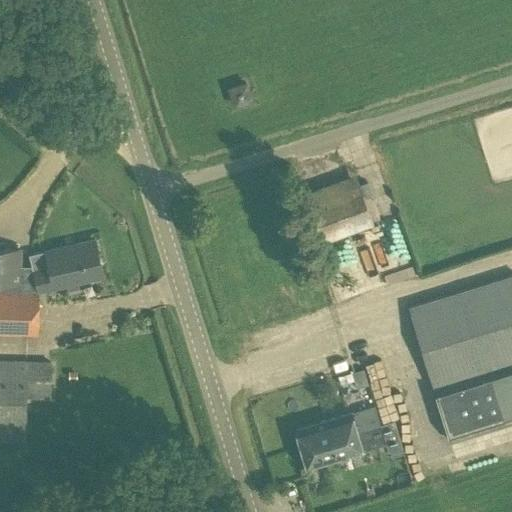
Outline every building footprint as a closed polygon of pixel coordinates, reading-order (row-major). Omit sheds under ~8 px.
[(235,104),(251,99),(246,82),(229,87),(235,104)] [(317,243),(373,223),(356,173),(299,193),(317,243)] [(38,290),(103,276),(95,240),(45,251),(45,252),(30,255),(33,268),(19,268),(19,250),(0,249),(0,333),(38,334),(38,290)] [(370,286),(393,273),(386,262),(363,276),(370,286)] [(511,274),(408,306),(433,387),(450,442),(511,422),(511,274)] [(51,398),(52,363),(27,362),(0,361),(0,439),(26,440),(26,397),(51,398)] [(356,389),(368,385),(364,368),(351,372),(356,389)] [(381,424),(380,424),(375,406),(353,413),(352,412),(297,429),(302,445),(331,437),(332,442),(343,438),(342,433),(356,429),(357,431),(381,424)] [(331,437),(302,445),(308,467),(364,450),(364,449),(386,442),(388,450),(402,446),(400,438),(394,419),(380,424),(381,424),(357,431),(356,429),(342,433),(343,438),(332,442),(331,437)]
